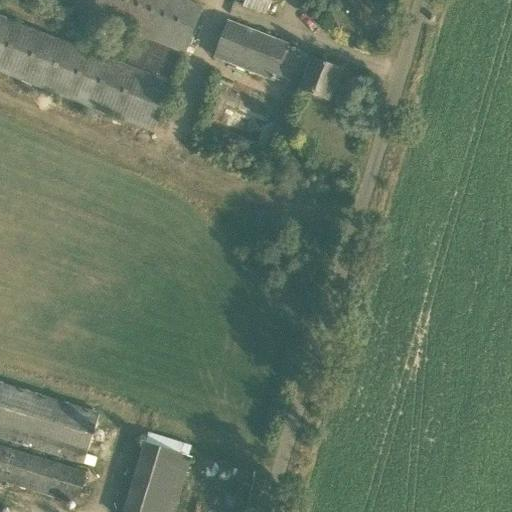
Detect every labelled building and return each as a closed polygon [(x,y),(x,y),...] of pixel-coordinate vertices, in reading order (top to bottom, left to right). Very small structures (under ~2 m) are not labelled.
[(171,85),(183,52),(185,53),(202,8),(182,0),(47,0),(139,35),(126,67),(0,18),(0,72),(154,132),(172,85),(171,85)] [(327,101),(339,71),(312,60),(311,62),(285,52),(287,45),(228,22),(214,58),(274,81),(274,79),(300,90),(327,101)] [(199,145),(265,169),(270,155),(204,131),(199,145)] [(0,384),(0,438),(84,464),(99,415),(0,384)] [(145,444),(140,459),(123,511),(174,511),(186,473),(191,459),(145,444)] [(0,480),(77,504),(87,474),(0,447),(0,480)]
